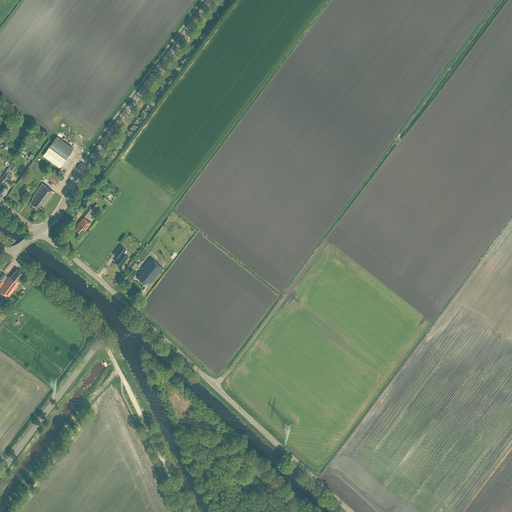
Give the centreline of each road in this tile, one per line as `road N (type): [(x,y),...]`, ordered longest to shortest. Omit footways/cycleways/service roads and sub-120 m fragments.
road 1 (unclassified): [(351,511),(92,273),(37,232)]
road 2 (tertiary): [(37,232),(210,0)]
road 3 (tertiary): [(0,473),(97,341)]
road 4 (track): [(121,376),(188,511)]
road 5 (tertiary): [(97,341),(89,316),(12,250)]
